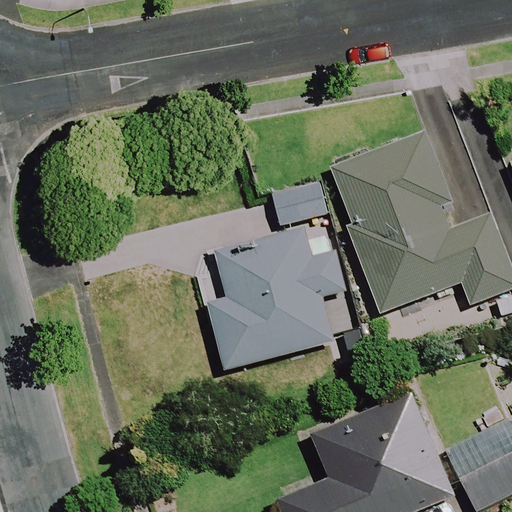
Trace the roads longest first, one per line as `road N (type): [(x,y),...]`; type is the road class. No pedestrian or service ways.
road 1 (residential): [(0,87),(504,0)]
road 2 (residential): [(0,328),(50,511)]
